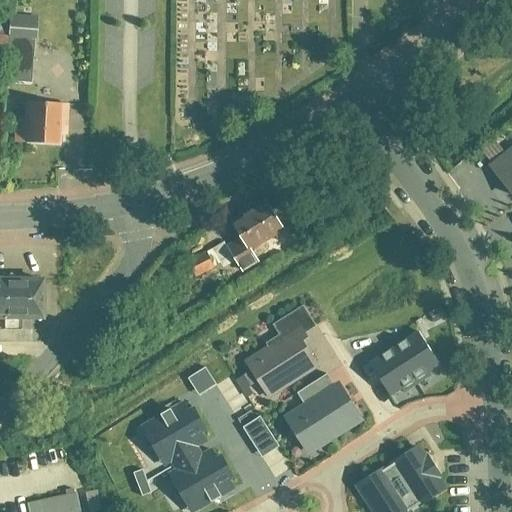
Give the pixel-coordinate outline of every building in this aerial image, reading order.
[(9,38),(36,40),(37,19),(11,17),(9,38)] [(62,105),(20,102),(17,139),(59,142),(62,105)] [(511,140),(482,164),(506,195),(511,190),(511,140)] [(249,249),(280,232),(262,201),(223,224),(232,239),(208,253),(217,270),(229,263),(235,274),(256,262),(249,249)] [(0,309),(36,309),(36,271),(0,271),(0,309)] [(302,296),(216,350),(226,366),(241,357),(265,395),(317,363),(297,331),(316,319),(302,296)] [(419,332),(369,365),(392,401),(443,368),(419,332)] [(215,366),(198,377),(208,393),(226,382),(215,366)] [(290,389),(297,402),(328,383),(320,370),(290,389)] [(278,413),(302,452),(359,417),(336,378),(328,383),(297,402),(278,413)] [(237,481),(187,398),(140,426),(190,509),(237,481)] [(274,415),(255,424),(270,456),(288,447),(274,415)] [(379,463),(412,510),(444,487),(411,440),(379,463)] [(379,463),(349,485),(368,511),(413,511),(412,510),(379,463)] [(152,468),(143,472),(152,495),(161,491),(152,468)] [(76,511),(72,491),(28,500),(30,511),(76,511)] [(231,511),(226,497),(192,511),(231,511)]
